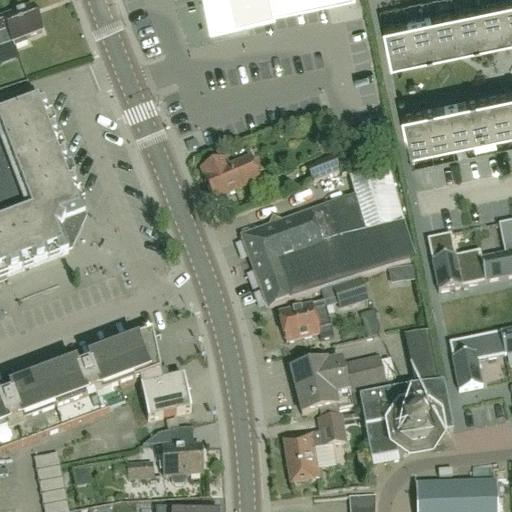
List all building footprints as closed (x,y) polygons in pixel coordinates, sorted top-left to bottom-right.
[(130,0),(143,34),(162,28),(151,0),(130,0)] [(247,16),(326,0),(205,0),(210,23),(247,16)] [(509,39),(511,38),(511,0),(509,0),(501,2),(509,39)] [(477,7),(485,44),(509,39),(501,2),(477,7)] [(453,12),(461,49),(485,44),(477,7),(453,12)] [(27,45),(25,39),(43,34),(33,8),(0,19),(0,48),(13,44),(15,50),(27,45)] [(429,16),(437,54),(461,49),(453,12),(429,16)] [(406,21),(413,59),(437,54),(429,16),(406,21)] [(413,59),(406,21),(382,26),(390,64),(413,59)] [(511,131),(511,115),(507,93),(486,98),(494,135),(511,131)] [(486,98),(465,102),(472,139),(494,135),(486,98)] [(443,106),(451,144),(472,139),(465,102),(443,106)] [(422,111),(429,148),(451,144),(443,106),(422,111)] [(0,274),(61,252),(53,233),(59,221),(77,214),(38,111),(37,107),(0,120),(0,274)] [(400,115),(408,153),(429,148),(422,111),(400,115)] [(340,174),(334,159),(306,170),(312,185),(340,174)] [(225,161),(200,172),(215,204),(261,183),(250,160),(228,169),(225,161)] [(243,241),(262,295),(268,311),(352,282),(415,261),(409,240),(402,222),(386,166),(349,176),(356,202),(311,218),(311,217),(284,226),(276,221),(273,230),(243,241)] [(511,224),(498,227),(504,257),(481,262),(486,285),(511,279),(511,224)] [(438,295),(462,290),(461,290),(486,285),(481,262),(479,254),(455,259),(451,237),(427,242),(438,295)] [(340,314),(367,304),(359,281),(332,291),(340,314)] [(385,286),(377,289),(384,312),(393,309),(385,286)] [(330,330),(323,305),(312,309),(311,308),(279,317),(286,346),(320,338),(319,333),(330,330)] [(511,332),(499,336),(504,359),(511,357),(511,332)] [(139,384),(141,390),(163,385),(169,384),(167,370),(160,374),(152,336),(88,359),(91,367),(76,373),(73,365),(9,389),(12,396),(0,400),(0,455),(110,414),(103,397),(139,384)] [(504,359),(499,336),(449,346),(452,361),(459,395),(482,390),(477,365),(504,359)] [(326,364),(290,373),(302,418),(320,414),(322,422),(340,417),(339,415),(353,411),(349,398),(385,388),(379,363),(342,371),(340,364),(327,367),(326,364)] [(163,385),(141,390),(148,424),(191,414),(184,380),(169,384),(163,385)] [(396,442),(399,442),(400,446),(411,454),(425,451),(433,439),(433,438),(453,433),(443,384),(358,402),(371,462),(398,457),(396,442)] [(345,446),(341,420),(317,424),(319,436),(312,437),(312,434),(282,440),(290,488),(320,483),(315,451),(345,446)] [(163,453),(164,480),(203,478),(202,451),(163,453)] [(36,473),(60,469),(58,457),(34,461),(36,473)] [(128,484),(154,483),(152,465),(127,467),(128,484)] [(62,481),(60,469),(36,473),(39,485),(62,481)] [(39,485),(41,497),(65,492),(62,481),(39,485)] [(496,511),(497,488),(416,488),(415,511),(496,511)] [(41,497),(43,509),(67,504),(65,492),(41,497)] [(350,511),(375,511),(376,498),(350,500),(350,511)]
